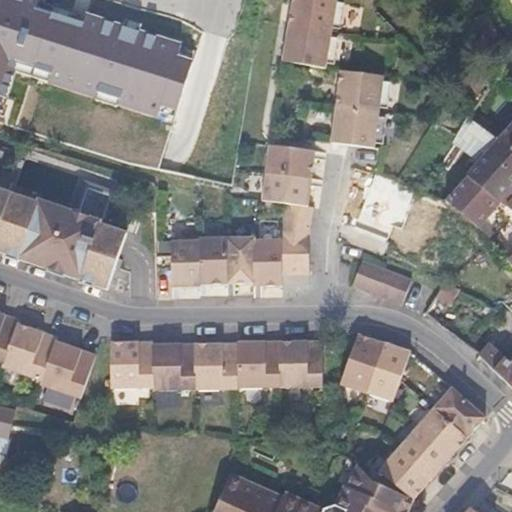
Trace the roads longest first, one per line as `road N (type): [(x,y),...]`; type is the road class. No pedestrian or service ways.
road 1 (residential): [(511,415),(419,331),(393,319),(130,317),(0,273)]
road 2 (unknown): [(0,150),(145,205),(156,228),(168,317)]
